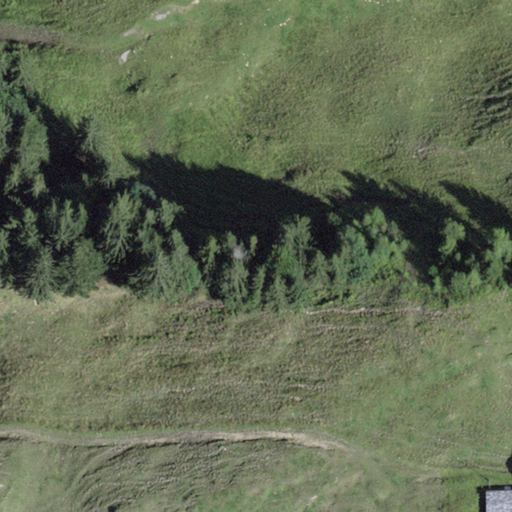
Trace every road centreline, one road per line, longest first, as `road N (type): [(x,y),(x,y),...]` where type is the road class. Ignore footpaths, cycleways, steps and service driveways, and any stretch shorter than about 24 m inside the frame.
road 1 (track): [(0,428),(86,439),(318,433),(439,471),(511,477)]
road 2 (track): [(0,29),(98,45),(148,29)]
